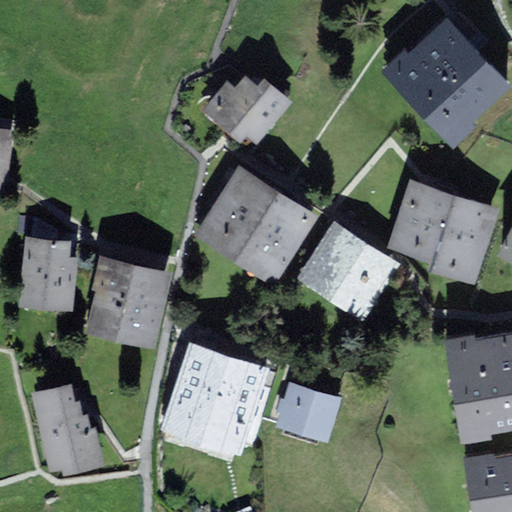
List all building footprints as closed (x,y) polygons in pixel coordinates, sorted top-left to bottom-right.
[(440,8),(377,61),(439,135),(502,82),(440,8)] [(234,54),(196,101),(244,138),(281,91),(234,54)] [(311,206),(234,158),(191,226),(267,275),(311,206)] [(496,200),(406,170),(385,232),(475,262),(496,200)] [(511,191),(486,238),(511,252),(511,191)] [(332,221),(295,279),(361,321),(398,263),(332,221)] [(69,230),(18,225),(12,296),(63,300),(69,230)] [(163,258),(92,245),(78,323),(149,336),(163,258)] [(511,325),(439,338),(455,428),(511,418),(511,325)] [(266,353),(181,329),(156,419),(240,442),(266,353)] [(85,370),(25,381),(42,465),(101,454),(85,370)] [(277,426),(326,439),(338,394),(289,381),(277,426)] [(511,511),(511,433),(460,442),(471,511),(511,511)]
